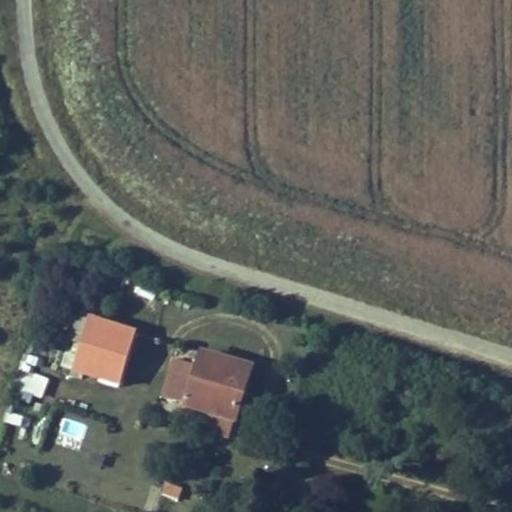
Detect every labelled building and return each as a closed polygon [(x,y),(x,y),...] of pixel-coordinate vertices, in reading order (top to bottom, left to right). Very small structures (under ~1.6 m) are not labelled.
[(89,316),(73,369),(100,377),(115,323),(89,316)] [(115,323),(100,377),(124,384),(139,331),(115,323)] [(212,409),(237,417),(253,364),(204,350),(189,403),(212,409)] [(16,368),(9,395),(41,403),(48,375),(16,368)] [(232,433),(237,417),(212,409),(207,426),(232,433)] [(51,441),(79,451),(88,423),(60,414),(51,441)] [(165,481),(160,494),(177,500),(182,487),(165,481)]
